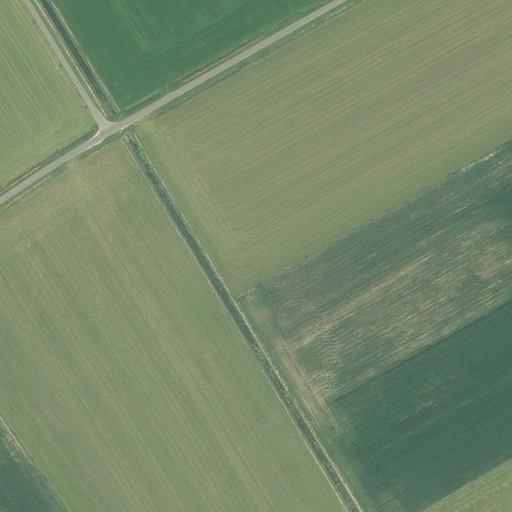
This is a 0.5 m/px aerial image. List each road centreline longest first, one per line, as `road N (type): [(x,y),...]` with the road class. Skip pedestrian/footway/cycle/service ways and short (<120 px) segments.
road 1 (unclassified): [(109,132),(343,0)]
road 2 (unclassified): [(109,132),(25,0)]
road 3 (unclassified): [(0,203),(109,132)]
